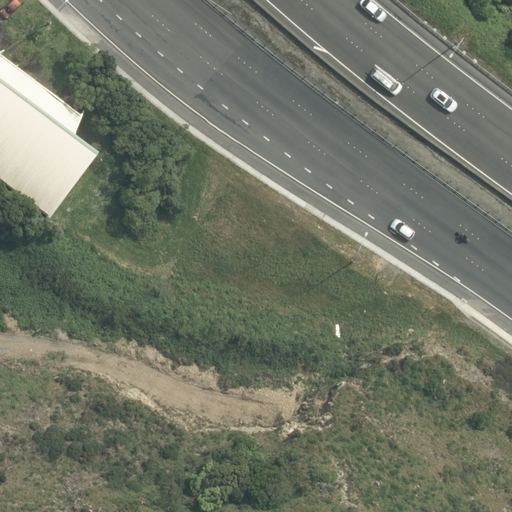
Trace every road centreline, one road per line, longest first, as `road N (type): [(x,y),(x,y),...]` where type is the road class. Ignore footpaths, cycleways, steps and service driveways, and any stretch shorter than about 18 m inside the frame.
road 1 (trunk): [(511,284),(216,69),(137,0)]
road 2 (trunk): [(321,0),(511,150)]
